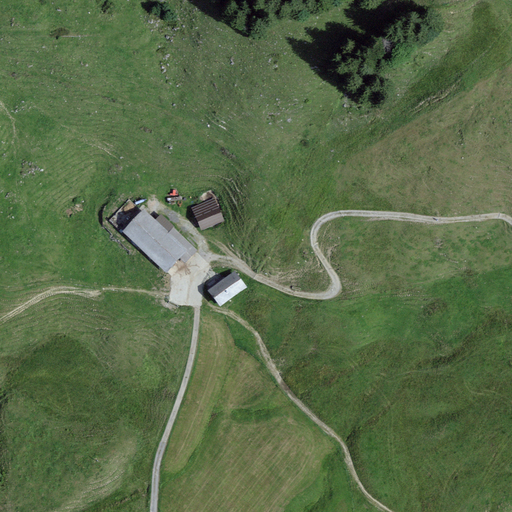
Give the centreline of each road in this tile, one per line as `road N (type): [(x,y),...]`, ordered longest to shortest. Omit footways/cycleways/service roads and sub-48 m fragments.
road 1 (track): [(511,221),(492,214),(333,214),(313,231),(333,285),(315,295),(267,282),(232,260),(205,260)]
road 2 (track): [(197,304),(191,359),(154,467),(151,511)]
